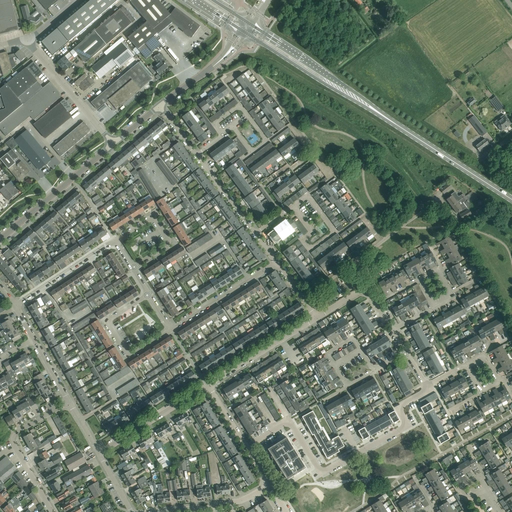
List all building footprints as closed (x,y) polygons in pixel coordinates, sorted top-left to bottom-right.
[(0,0),(0,14),(14,11),(11,0),(0,0)] [(30,0),(38,8),(42,5),(46,10),(58,0),(63,0),(64,1),(65,0),(30,0)] [(158,0),(91,0),(49,35),(50,36),(44,41),(48,48),(47,49),(53,56),(118,0),(128,0),(147,21),(128,37),(138,50),(145,44),(154,36),(157,34),(153,29),(160,24),(162,26),(163,27),(164,27),(165,27),(169,24),(170,21),(183,31),(183,32),(189,37),(193,37),(193,36),(200,26),(175,8),(174,9),(172,7),(168,11),(158,0)] [(27,6),(21,7),(25,21),(36,24),(41,21),(44,19),(41,15),(43,13),(39,9),(37,11),(40,14),(35,18),(30,16),(27,6)] [(68,60),(73,56),(74,58),(78,55),(85,63),(135,20),(123,6),(61,59),(57,63),(60,66),(61,65),(65,70),(64,71),(72,65),(68,60)] [(0,35),(19,30),(14,11),(0,14),(0,35)] [(161,45),(154,36),(145,44),(152,52),(161,45)] [(135,58),(133,56),(135,55),(123,41),(121,43),(92,68),(100,78),(117,64),(121,70),(135,58)] [(146,59),(153,53),(152,52),(145,44),(138,50),(140,52),(146,59)] [(0,53),(0,64),(4,76),(12,69),(15,66),(13,58),(18,57),(21,61),(26,57),(20,50),(16,54),(16,53),(8,55),(7,52),(0,53)] [(151,65),(148,68),(153,74),(157,72),(157,73),(158,73),(159,74),(162,71),(164,69),(164,70),(167,67),(163,61),(165,59),(163,56),(164,56),(162,54),(161,54),(159,52),(156,55),(155,56),(157,59),(158,64),(154,68),(151,65)] [(23,104),(43,88),(34,77),(38,74),(39,75),(43,72),(37,65),(37,66),(34,62),(26,68),(26,67),(6,84),(0,89),(0,91),(5,109),(0,110),(0,123),(18,109),(23,104)] [(112,113),(109,109),(111,107),(114,111),(116,110),(117,109),(117,110),(120,107),(121,106),(140,90),(140,89),(152,79),(138,62),(91,102),(97,110),(106,102),(109,105),(105,109),(104,108),(103,108),(102,108),(101,108),(103,110),(100,112),(101,112),(105,117),(107,117),(109,115),(110,116),(110,115),(112,113)] [(93,82),(89,78),(85,73),(74,83),(78,87),(81,85),(85,90),(92,84),(91,84),(93,82)] [(248,79),(244,74),(243,74),(236,79),(240,84),(248,79)] [(244,89),(251,84),(248,79),(240,84),(244,89)] [(30,116),(33,120),(62,96),(50,82),(43,88),(23,104),(18,109),(27,119),(30,116)] [(251,84),(244,89),(248,95),(255,89),(258,88),(254,82),(251,84)] [(225,96),(219,89),(216,85),(213,87),(216,91),(214,93),(219,100),(225,96)] [(225,96),(230,92),(225,85),(219,89),(225,96)] [(252,100),(259,95),(255,89),(248,95),(252,100)] [(214,104),(219,100),(214,93),(209,97),(214,104)] [(214,104),(209,97),(207,94),(202,98),(202,99),(209,108),(214,104)] [(256,105),(263,100),(259,95),(252,100),(256,105)] [(500,110),(504,108),(495,97),(490,101),(494,107),(496,105),(500,110)] [(72,108),(65,99),(47,113),(59,127),(72,116),(68,112),(73,109),(73,108),(72,108)] [(206,110),(209,108),(202,99),(199,101),(201,103),(198,105),(204,112),(204,111),(205,112),(206,111),(206,110)] [(263,111),(270,105),(266,100),(259,105),(263,111)] [(266,116),(273,111),(270,105),(263,111),(266,116)] [(0,129),(6,137),(27,119),(18,109),(0,123),(0,129)] [(273,111),(266,116),(270,121),(277,116),(280,114),(276,109),(273,111)] [(186,122),(193,117),(189,112),(182,117),(186,122)] [(52,133),(59,127),(47,113),(41,119),(52,133)] [(500,117),(502,119),(495,124),(501,131),(511,124),(505,116),(504,115),(500,117)] [(274,126),(281,121),(277,116),(270,121),(274,126)] [(190,128),(197,122),(193,117),(186,122),(190,128)] [(45,138),(52,133),(41,119),(34,125),(45,138)] [(476,119),(471,123),(482,136),(487,132),(481,124),(476,119)] [(162,130),(167,126),(162,120),(157,124),(162,130)] [(278,132),(285,126),(281,121),(274,126),(278,132)] [(91,131),(84,122),(53,148),(61,157),(61,156),(91,131)] [(194,133),(201,128),(197,122),(190,128),(194,133)] [(157,134),(162,130),(157,124),(152,129),(157,134)] [(198,138),(205,133),(201,128),(194,133),(198,138)] [(152,138),(157,134),(152,129),(148,133),(152,138)] [(51,159),(27,130),(14,141),(39,170),(51,159)] [(148,142),(152,138),(148,133),(143,137),(148,142)] [(202,143),(209,138),(205,133),(198,138),(202,143)] [(143,146),(148,142),(143,137),(138,141),(143,146)] [(289,142),(294,149),(296,151),(301,147),(294,138),(289,142)] [(485,138),(475,146),(479,152),(489,144),(485,138)] [(232,141),(231,139),(226,143),(231,150),(236,146),(236,145),(234,143),(232,141)] [(138,150),(143,146),(138,141),(133,145),(138,150)] [(179,142),(173,147),(176,150),(174,151),(175,153),(183,147),(179,142)] [(289,153),(294,149),(289,142),(284,146),(289,153)] [(226,154),(231,150),(226,143),(221,147),(226,154)] [(132,155),(137,151),(132,145),(128,149),(132,155)] [(289,153),(284,146),(278,150),(284,157),(289,153)] [(175,153),(172,155),(176,160),(181,157),(187,152),(183,147),(175,153)] [(221,158),(226,154),(221,147),(215,151),(221,158)] [(18,157),(12,150),(11,149),(7,153),(0,158),(8,169),(15,163),(13,161),(18,157)] [(127,159),(132,155),(128,149),(123,153),(127,159)] [(276,160),(281,157),(276,149),(271,153),(278,163),(276,160)] [(168,156),(170,155),(167,151),(161,156),(164,161),(169,158),(168,156)] [(215,162),(221,158),(215,151),(210,155),(215,162)] [(185,162),(190,157),(187,152),(181,157),(185,162)] [(130,162),(127,159),(123,153),(118,158),(125,166),(130,162)] [(272,166),(278,163),(271,153),(265,157),(271,164),(272,166)] [(139,163),(141,166),(146,162),(142,157),(137,161),(139,163)] [(190,157),(185,162),(188,167),(194,162),(190,157)] [(265,168),(271,164),(265,157),(260,161),(265,168)] [(120,170),(125,166),(118,158),(113,162),(118,167),(120,170)] [(139,163),(137,161),(136,159),(131,163),(136,169),(136,170),(141,166),(139,163)] [(242,166),(244,164),(240,159),(236,162),(240,167),(242,166)] [(15,163),(8,169),(14,176),(19,182),(26,176),(21,170),(26,166),(21,161),(17,165),(15,163)] [(260,172),(265,168),(260,161),(255,165),(260,172)] [(113,171),(118,167),(113,162),(108,166),(113,171)] [(194,162),(188,167),(192,172),(198,167),(194,162)] [(230,175),(237,170),(233,164),(226,170),(230,175)] [(255,176),(260,172),(255,165),(250,169),(255,176)] [(314,176),(319,172),(314,165),(308,169),(314,176)] [(110,174),(112,172),(107,167),(102,171),(107,176),(109,179),(112,176),(110,174)] [(136,170),(136,169),(131,173),(133,176),(134,177),(136,180),(141,176),(140,176),(139,174),(138,171),(137,172),(136,170)] [(193,173),(192,175),(195,180),(197,178),(203,174),(199,169),(195,172),(193,173)] [(308,180),(314,176),(308,169),(303,173),(308,180)] [(234,180),(241,175),(237,170),(230,175),(234,180)] [(102,180),(107,176),(102,171),(98,175),(102,180)] [(303,184),(308,180),(303,173),(298,177),(303,184)] [(203,174),(197,178),(201,183),(207,179),(203,174)] [(104,182),(102,180),(98,175),(93,179),(98,184),(100,182),(102,184),(104,182)] [(238,186),(245,180),(241,175),(234,180),(238,186)] [(295,186),(300,182),(295,175),(290,179),(295,186)] [(93,188),(98,184),(93,179),(88,183),(93,188)] [(205,188),(210,184),(207,179),(201,183),(205,188)] [(290,190),(295,186),(290,179),(284,183),(290,190)] [(241,191),(248,185),(245,180),(238,186),(241,191)] [(327,183),(320,189),(324,194),(331,189),(332,188),(337,184),(339,183),(338,180),(335,182),(329,186),(327,183)] [(279,183),(277,184),(279,187),(284,194),(290,190),(284,183),(283,181),(279,183)] [(8,184),(0,190),(0,191),(9,201),(18,193),(13,187),(9,182),(8,184)] [(95,190),(93,188),(88,183),(83,187),(88,192),(91,190),(93,192),(95,190)] [(208,193),(214,189),(210,184),(205,188),(208,193)] [(448,184),(441,190),(444,194),(452,187),(448,184)] [(245,196),(252,191),(248,185),(241,191),(245,196)] [(284,194),(279,187),(274,191),(275,192),(272,194),(279,203),(282,201),(279,198),(284,194)] [(177,198),(178,197),(183,194),(178,188),(173,192),(177,198)] [(208,193),(204,197),(208,202),(214,197),(218,194),(214,189),(208,193)] [(328,199),(335,194),(331,189),(324,194),(328,199)] [(83,204),(86,202),(82,197),(78,192),(72,196),(76,201),(79,199),(83,204)] [(332,204),(341,198),(337,192),(335,194),(328,199),(332,204)] [(460,196),(458,197),(455,192),(451,195),(452,196),(447,200),(451,206),(462,199),(460,196)] [(249,204),(256,199),(252,193),(245,198),(249,204)] [(74,203),(76,201),(72,196),(67,201),(74,209),(78,207),(74,203)] [(217,205),(223,201),(219,196),(213,200),(217,205)] [(462,199),(451,206),(456,213),(461,209),(462,210),(466,207),(463,202),(467,199),(465,196),(462,199)] [(150,207),(153,205),(155,204),(151,198),(146,201),(150,207)] [(160,208),(167,204),(163,198),(156,202),(160,208)] [(338,208),(345,203),(341,198),(332,204),(334,203),(338,208)] [(253,209),(260,204),(256,199),(249,204),(253,209)] [(71,212),(74,209),(67,201),(62,205),(67,212),(68,212),(66,210),(68,208),(71,212)] [(145,211),(150,207),(146,201),(141,205),(145,211)] [(221,210),(227,206),(223,201),(217,205),(221,210)] [(342,213),(349,208),(345,203),(338,208),(342,213)] [(164,214),(171,210),(167,204),(160,208),(164,214)] [(256,214),(264,209),(260,204),(253,209),(256,214)] [(65,214),(67,212),(62,205),(56,209),(60,214),(65,219),(67,217),(65,214)] [(139,214),(145,211),(141,205),(135,208),(139,214)] [(225,215),(230,211),(227,206),(221,210),(225,215)] [(134,218),(139,214),(135,208),(130,211),(134,218)] [(346,218),(353,213),(349,208),(342,213),(346,218)] [(260,220),(267,214),(264,209),(256,214),(260,220)] [(171,210),(164,214),(168,221),(175,216),(172,213),(171,211),(171,210)] [(460,215),(462,219),(471,214),(468,210),(460,215)] [(129,221),(134,218),(130,211),(125,215),(129,221)] [(228,220),(234,216),(230,211),(225,215),(228,220)] [(62,219),(59,217),(60,216),(55,212),(50,216),(54,221),(57,219),(61,224),(64,222),(62,219)] [(350,224),(357,219),(353,213),(346,218),(350,224)] [(123,224),(129,221),(125,215),(119,218),(123,224)] [(50,216),(45,221),(55,233),(55,232),(55,233),(58,231),(57,229),(52,223),(54,221),(50,216)] [(172,227),(178,222),(175,216),(168,221),(172,227)] [(232,225),(238,221),(234,216),(228,220),(232,225)] [(118,228),(123,224),(119,218),(114,222),(118,228)] [(292,221),(291,219),(286,223),(291,230),(296,226),(294,223),(292,221)] [(53,234),(55,233),(45,221),(39,225),(43,230),(46,228),(51,234),(52,233),(53,234)] [(232,225),(236,230),(238,229),(242,226),(238,221),(232,225)] [(113,231),(118,228),(114,222),(109,225),(113,231)] [(286,234),(291,230),(286,223),(281,227),(286,234)] [(177,234),(183,230),(179,224),(173,228),(177,234)] [(41,232),(43,230),(39,225),(34,230),(42,240),(45,237),(41,232)] [(97,233),(100,238),(106,234),(104,230),(106,229),(104,226),(103,226),(102,227),(101,226),(95,229),(97,233)] [(241,237),(247,232),(243,227),(237,232),(241,237)] [(281,238),(286,234),(281,227),(275,231),(281,238)] [(372,234),(367,227),(362,231),(367,238),(372,234)] [(97,233),(94,234),(91,229),(88,231),(90,234),(91,236),(95,242),(100,238),(97,233)] [(41,240),(40,240),(32,230),(26,234),(33,243),(36,240),(41,246),(44,244),(41,240)] [(181,241),(187,236),(183,230),(177,234),(181,241)] [(275,242),(281,238),(275,231),(270,235),(275,242)] [(362,242),(367,238),(362,231),(356,235),(362,242)] [(245,242),(250,237),(247,232),(241,237),(245,242)] [(26,234),(21,239),(25,244),(28,247),(33,243),(26,234)] [(95,242),(91,236),(90,234),(84,238),(85,240),(89,246),(95,242)] [(359,244),(362,242),(356,235),(351,239),(358,248),(361,252),(364,250),(359,244)] [(185,247),(191,242),(187,236),(181,241),(185,247)] [(85,240),(84,238),(84,237),(78,241),(80,244),(83,250),(89,246),(85,240)] [(250,237),(245,242),(248,247),(254,242),(250,237)] [(443,246),(452,241),(449,237),(436,244),(437,246),(442,243),(443,246)] [(21,239),(16,244),(20,248),(23,252),(28,247),(25,244),(21,239)] [(77,244),(75,241),(74,239),(71,241),(74,246),(72,248),(70,246),(75,254),(81,250),(77,244)] [(358,248),(351,239),(346,243),(351,250),(353,252),(358,248)] [(441,253),(454,246),(452,241),(443,246),(445,249),(440,251),(441,253)] [(252,252),(258,247),(254,242),(248,247),(252,252)] [(349,249),(344,242),(343,242),(338,246),(343,253),(349,249)] [(17,250),(20,248),(16,244),(10,248),(15,253),(19,258),(22,256),(17,250)] [(75,254),(70,246),(68,248),(65,244),(62,247),(69,258),(75,254)] [(338,257),(343,253),(338,246),(333,250),(338,257)] [(448,255),(457,251),(454,246),(441,253),(442,255),(447,252),(448,255)] [(58,252),(57,252),(58,254),(63,261),(69,258),(62,247),(60,248),(59,248),(60,250),(58,252)] [(183,247),(177,250),(181,256),(183,259),(184,261),(189,257),(183,247)] [(256,257),(262,252),(258,247),(252,252),(256,257)] [(287,257),(294,252),(290,247),(283,252),(287,257)] [(9,249),(5,253),(9,258),(13,254),(9,249)] [(176,260),(181,256),(177,250),(172,254),(176,260)] [(333,261),(338,257),(333,250),(328,254),(333,261)] [(436,266),(438,264),(431,251),(426,254),(431,262),(433,261),(436,266)] [(446,262),(459,255),(457,251),(448,255),(450,258),(445,261),(446,262)] [(63,261),(58,254),(56,256),(55,255),(53,252),(50,254),(52,257),(54,260),(58,265),(63,261)] [(109,262),(116,258),(112,252),(106,256),(109,262)] [(256,257),(260,262),(265,258),(262,252),(256,257)] [(291,263),(298,257),(294,252),(287,257),(291,263)] [(171,263),(176,260),(172,254),(167,257),(171,263)] [(328,265),(333,261),(328,254),(323,258),(328,265)] [(428,264),(431,262),(426,254),(421,256),(429,270),(431,269),(428,264)] [(459,255),(446,262),(447,264),(452,262),(453,264),(453,265),(462,260),(459,255)] [(14,263),(18,259),(15,256),(9,262),(11,265),(14,263)] [(427,271),(429,270),(421,256),(417,259),(421,267),(424,266),(427,271)] [(165,267),(171,263),(167,257),(161,260),(165,267)] [(295,268),(302,263),(298,257),(291,263),(295,268)] [(113,267),(119,263),(116,258),(109,262),(113,267)] [(322,269),(328,265),(323,258),(317,262),(322,269)] [(419,269),(421,267),(417,259),(412,261),(420,275),(421,274),(419,269)] [(38,264),(37,264),(45,275),(50,271),(46,265),(44,267),(41,261),(37,263),(38,264)] [(50,271),(56,267),(52,261),(46,265),(50,271)] [(418,276),(420,275),(412,261),(408,264),(412,272),(415,271),(418,276)] [(0,267),(3,271),(8,267),(4,262),(0,265),(0,267)] [(158,271),(164,268),(160,262),(154,265),(158,271)] [(36,268),(33,270),(35,272),(39,278),(41,277),(41,278),(44,276),(43,276),(45,275),(37,264),(38,264),(37,263),(34,265),(36,268)] [(116,272),(123,268),(119,263),(113,267),(116,272)] [(299,273),(306,268),(302,263),(295,268),(299,273)] [(447,275),(461,268),(458,263),(450,268),(450,269),(450,268),(451,271),(446,274),(447,275)] [(403,266),(404,267),(402,268),(408,279),(409,278),(410,280),(412,279),(410,274),(412,272),(408,264),(403,266)] [(91,275),(96,271),(92,265),(87,269),(91,275)] [(160,273),(158,271),(154,265),(149,268),(153,275),(155,273),(156,275),(160,273)] [(242,273),(238,267),(235,269),(233,266),(231,267),(237,276),(242,273)] [(7,276),(12,272),(8,267),(3,271),(7,276)] [(200,267),(195,271),(197,274),(198,273),(200,272),(202,276),(203,276),(205,275),(200,267)] [(228,274),(232,280),(237,276),(231,267),(232,268),(227,271),(228,273),(228,274)] [(120,278),(126,274),(123,268),(116,272),(120,278)] [(147,278),(153,275),(149,268),(143,272),(147,278)] [(302,278),(309,273),(306,268),(299,273),(302,278)] [(397,273),(404,286),(406,285),(403,280),(406,279),(406,280),(408,279),(402,268),(403,270),(397,273)] [(455,277),(463,272),(461,268),(447,275),(448,277),(453,275),(455,277)] [(93,278),(91,275),(87,269),(82,272),(86,278),(88,282),(93,278)] [(273,281),(279,276),(275,271),(269,276),(273,281)] [(452,284),(466,277),(468,276),(465,271),(463,272),(455,277),(456,280),(451,283),(452,284)] [(11,281),(17,277),(12,272),(7,276),(11,281)] [(33,282),(39,278),(35,272),(29,276),(33,282)] [(81,282),(86,278),(82,272),(76,276),(81,282)] [(306,284),(313,278),(309,273),(302,278),(306,284)] [(386,276),(395,291),(397,290),(394,285),(397,284),(392,276),(391,273),(386,276)] [(402,287),(404,286),(397,273),(392,276),(397,284),(399,283),(402,287)] [(192,279),(191,277),(189,274),(184,278),(186,281),(187,283),(192,279)] [(226,283),(232,280),(228,274),(222,277),(226,283)] [(19,280),(22,277),(20,275),(17,277),(11,281),(16,286),(21,282),(19,280)] [(75,285),(81,282),(76,276),(71,279),(75,285)] [(277,286),(283,281),(279,276),(273,281),(277,286)] [(382,278),(383,281),(388,289),(390,288),(393,292),(395,291),(386,276),(382,278)] [(221,286),(226,283),(222,277),(217,280),(221,286)] [(460,286),(468,282),(466,277),(452,284),(453,286),(458,284),(460,286),(459,286),(460,286)] [(216,278),(210,281),(216,290),(221,286),(217,280),(216,278)] [(70,289),(75,285),(71,279),(66,282),(70,289)] [(97,283),(100,289),(101,289),(106,286),(102,280),(97,283)] [(277,286),(280,291),(287,286),(283,281),(277,286)] [(385,291),(388,289),(383,281),(378,283),(386,297),(387,295),(385,291)] [(20,292),(25,287),(21,282),(16,286),(20,292)] [(65,292),(70,289),(66,282),(61,286),(65,292)] [(256,291),(262,288),(258,282),(252,285),(256,291)] [(97,283),(91,287),(95,292),(95,293),(101,289),(100,289),(97,283)] [(209,294),(205,288),(204,285),(198,289),(204,297),(209,294)] [(209,294),(214,291),(211,285),(205,288),(209,294)] [(250,295),(256,291),(252,285),(246,289),(250,295)] [(476,286),(483,299),(488,296),(483,288),(480,289),(478,285),(476,286)] [(60,295),(65,292),(61,286),(55,289),(61,298),(61,297),(60,295)] [(476,286),(474,287),(477,291),(474,293),(479,301),(483,299),(476,286)] [(163,289),(157,293),(161,299),(169,293),(165,287),(163,289)] [(134,298),(139,295),(135,288),(130,292),(134,298)] [(290,290),(288,288),(283,292),(279,295),(280,297),(281,297),(285,294),(290,290)] [(60,298),(61,298),(55,289),(50,293),(56,301),(60,298)] [(199,301),(204,297),(198,289),(193,292),(195,295),(199,301)] [(250,295),(246,289),(240,293),(244,299),(250,295)] [(480,305),(474,293),(471,294),(469,289),(467,290),(474,304),(476,307),(480,305)] [(470,306),(474,304),(467,290),(465,291),(468,296),(465,298),(470,306)] [(129,302),(134,298),(130,292),(125,295),(129,302)] [(418,297),(417,295),(416,292),(412,294),(413,297),(410,299),(415,307),(418,306),(420,311),(422,310),(421,307),(423,306),(421,303),(420,300),(418,297)] [(169,293),(161,299),(165,305),(171,301),(173,300),(169,293)] [(244,299),(240,293),(234,297),(238,303),(244,299)] [(470,306),(465,298),(462,299),(460,294),(458,295),(465,309),(470,306)] [(47,295),(42,299),(45,304),(51,300),(47,295)] [(123,305),(129,302),(125,295),(119,299),(123,305)] [(193,304),(199,301),(195,295),(189,298),(193,304)] [(93,296),(87,299),(89,303),(92,307),(93,308),(96,307),(92,301),(93,300),(98,307),(99,306),(96,302),(93,296)] [(228,301),(232,307),(238,303),(234,297),(228,301)] [(118,308),(123,305),(119,299),(114,302),(118,308)] [(412,309),(415,307),(410,299),(406,301),(413,315),(415,314),(412,309)] [(116,309),(112,303),(111,301),(105,304),(107,307),(111,313),(116,309)] [(169,311),(175,307),(171,301),(165,305),(169,311)] [(226,311),(232,307),(228,301),(222,305),(226,311)] [(411,316),(413,315),(406,301),(401,304),(406,312),(408,311),(411,316)] [(35,303),(28,307),(31,312),(38,309),(40,307),(41,307),(38,302),(35,303)] [(462,307),(461,307),(460,305),(460,306),(458,307),(455,302),(453,303),(460,317),(465,314),(462,308),(462,307)] [(67,309),(68,309),(68,308),(66,305),(65,303),(64,304),(60,307),(63,312),(67,309)] [(294,306),(298,313),(304,310),(299,303),(294,306)] [(456,319),(460,317),(453,303),(451,304),(454,309),(451,310),(456,319)] [(353,314),(366,306),(365,304),(360,307),(359,304),(357,305),(356,306),(350,309),(353,314)] [(403,314),(406,312),(401,304),(397,306),(404,319),(406,318),(403,314)] [(220,319),(226,315),(220,306),(214,310),(220,319)] [(293,316),(298,313),(294,306),(289,310),(293,316)] [(356,318),(364,313),(363,310),(367,307),(366,306),(353,314),(356,318)] [(402,321),(404,319),(397,306),(392,308),(392,309),(390,310),(395,318),(397,317),(400,316),(402,321)] [(105,316),(111,313),(107,307),(101,310),(105,316)] [(173,317),(179,313),(175,307),(169,311),(173,317)] [(456,319),(451,310),(449,312),(446,307),(444,308),(451,321),(456,319)] [(444,308),(442,309),(445,314),(442,315),(447,324),(451,321),(444,308)] [(34,318),(40,314),(38,309),(31,312),(34,318)] [(100,320),(105,316),(101,310),(96,313),(100,320)] [(214,323),(220,319),(214,310),(208,314),(212,320),(214,323)] [(287,320),(293,316),(289,310),(283,313),(287,320)] [(58,312),(53,314),(55,317),(56,318),(57,320),(62,317),(58,312)] [(359,322),(372,314),(371,312),(366,315),(364,313),(356,318),(359,322)] [(447,324),(442,315),(440,317),(437,312),(435,313),(443,326),(447,324)] [(40,314),(34,318),(38,323),(46,319),(43,313),(40,314)] [(282,323),(287,320),(283,313),(278,317),(282,323)] [(438,329),(443,326),(435,313),(433,314),(436,319),(433,320),(434,322),(435,323),(438,329)] [(206,324),(212,320),(208,314),(202,317),(206,324)] [(361,327),(370,321),(368,319),(373,316),(372,314),(359,322),(361,326),(361,327)] [(0,321),(4,329),(12,325),(9,320),(11,319),(9,316),(0,320),(0,321)] [(200,328),(206,324),(202,317),(196,321),(200,328)] [(277,327),(282,323),(278,317),(272,320),(277,327)] [(495,321),(502,334),(504,333),(502,328),(504,327),(500,318),(495,321)] [(41,329),(49,324),(46,319),(38,323),(41,329)] [(354,332),(353,331),(351,327),(346,319),(341,322),(346,330),(349,329),(352,334),(354,332)] [(98,320),(91,324),(95,330),(102,326),(98,320)] [(271,330),(277,327),(272,320),(267,323),(271,330)] [(194,332),(200,328),(196,321),(190,325),(194,332)] [(227,323),(224,325),(224,326),(227,329),(233,326),(230,321),(228,323),(227,323)] [(335,321),(330,324),(331,326),(333,327),(338,336),(340,334),(343,339),(345,338),(337,325),(335,321)] [(364,331),(377,323),(376,321),(371,324),(370,321),(361,327),(364,331)] [(412,323),(411,324),(412,326),(409,328),(410,330),(406,333),(407,335),(420,328),(418,323),(416,321),(413,323),(412,323)] [(501,335),(502,334),(495,321),(491,323),(495,332),(498,330),(501,335)] [(344,332),(346,330),(341,322),(337,325),(345,338),(347,337),(344,332)] [(377,323),(364,331),(367,335),(372,332),(373,332),(373,331),(375,330),(373,328),(378,325),(377,323)] [(493,333),(495,332),(491,323),(486,326),(493,339),(495,338),(493,333)] [(264,335),(269,331),(265,324),(260,328),(264,335)] [(9,334),(17,330),(16,327),(14,328),(12,325),(4,329),(0,331),(3,337),(5,336),(9,334)] [(188,336),(194,332),(190,325),(184,329),(188,336)] [(102,326),(95,330),(99,336),(105,332),(102,326)] [(492,340),(493,339),(486,326),(482,328),(486,337),(489,335),(492,340)] [(45,337),(51,333),(48,327),(42,331),(45,337)] [(335,337),(338,336),(333,327),(328,330),(336,343),(338,342),(335,337)] [(259,338),(264,335),(260,328),(254,331),(259,338)] [(319,335),(318,334),(321,332),(318,328),(315,330),(314,331),(322,344),(326,341),(325,339),(321,333),(319,335)] [(420,328),(407,335),(408,337),(412,334),(414,337),(422,332),(420,328)] [(484,338),(486,337),(482,328),(477,331),(484,344),(486,343),(484,338)] [(182,340),(188,336),(184,329),(178,333),(182,340)] [(14,342),(21,338),(17,330),(9,334),(5,336),(8,342),(12,339),(14,342)] [(335,344),(336,343),(328,330),(324,333),(327,338),(328,340),(328,339),(329,341),(332,340),(335,344)] [(253,341),(259,338),(254,331),(249,335),(253,341)] [(318,347),(322,344),(314,331),(312,332),(315,337),(313,339),(318,347)] [(105,332),(99,336),(103,342),(109,338),(105,332)] [(411,344),(425,337),(422,332),(414,337),(415,339),(410,342),(411,344)] [(48,342),(54,338),(51,333),(45,337),(48,342)] [(382,339),(390,352),(392,351),(389,346),(392,345),(391,343),(391,342),(390,341),(385,334),(381,337),(382,339)] [(248,345),(253,341),(249,335),(244,338),(248,345)] [(318,347),(313,339),(310,340),(307,335),(305,336),(313,350),(313,349),(318,347)] [(165,340),(169,346),(174,343),(170,336),(165,340)] [(309,352),(313,350),(305,336),(303,337),(306,343),(304,344),(309,352)] [(482,345),(480,341),(477,336),(472,338),(480,352),(482,351),(479,346),(481,344),(481,345),(482,345)] [(419,346),(427,341),(425,337),(411,344),(412,346),(417,343),(419,346)] [(51,348),(57,344),(54,338),(48,342),(51,348)] [(109,338),(103,342),(107,349),(113,344),(109,338)] [(243,348),(248,345),(244,338),(238,341),(238,342),(243,348)] [(478,353),(480,352),(472,338),(468,341),(473,349),(475,348),(478,353)] [(388,353),(390,352),(382,339),(378,342),(383,350),(385,348),(388,353)] [(164,349),(169,346),(165,340),(160,343),(164,349)] [(309,352),(304,344),(301,346),(298,341),(296,342),(304,355),(305,355),(309,352)] [(435,341),(429,344),(427,341),(419,346),(420,348),(415,351),(416,353),(428,347),(429,348),(436,344),(435,341)] [(470,351),(473,349),(468,341),(464,343),(471,357),(473,356),(470,351)] [(61,351),(67,348),(63,342),(60,344),(58,345),(52,349),(55,354),(61,351)] [(233,345),(237,352),(243,348),(238,342),(233,345)] [(380,351),(383,350),(378,342),(373,344),(382,357),(383,356),(380,351)] [(159,353),(164,349),(160,343),(155,347),(159,353)] [(469,358),(471,357),(464,343),(459,346),(464,354),(466,353),(469,358)] [(380,358),(382,357),(373,344),(369,347),(374,355),(377,354),(380,358)] [(374,355),(369,347),(368,345),(363,348),(373,363),(375,362),(372,357),(374,355)] [(496,355),(504,350),(502,345),(488,353),(489,355),(494,352),(496,355)] [(226,349),(230,356),(236,353),(231,346),(226,349)] [(455,348),(454,348),(453,346),(449,348),(450,350),(450,351),(453,356),(452,356),(453,357),(455,359),(457,358),(460,363),(462,362),(454,348),(455,348)] [(461,356),(464,354),(459,346),(454,348),(455,348),(454,348),(462,362),(464,361),(461,356)] [(115,347),(108,351),(112,357),(119,353),(115,347)] [(159,353),(155,347),(149,350),(153,356),(155,359),(160,355),(159,353)] [(425,358),(434,353),(431,348),(418,356),(419,358),(424,355),(425,358)] [(225,359),(230,356),(226,349),(221,353),(225,359)] [(148,360),(153,356),(149,350),(144,353),(148,360)] [(494,362),(507,355),(504,350),(496,355),(497,358),(492,360),(494,362)] [(64,357),(61,351),(55,354),(58,360),(64,357)] [(178,360),(183,356),(180,352),(175,355),(178,360)] [(21,356),(26,365),(28,364),(29,366),(32,364),(35,363),(35,362),(31,355),(28,356),(26,353),(21,356)] [(119,353),(112,357),(116,363),(123,359),(119,353)] [(143,363),(148,360),(144,353),(139,357),(143,363)] [(219,363),(225,359),(221,353),(215,356),(219,363)] [(423,365),(436,357),(434,353),(425,358),(427,360),(422,363),(423,365)] [(507,355),(494,362),(495,364),(499,361),(501,364),(509,359),(511,358),(509,354),(507,355)] [(286,367),(281,358),(278,360),(275,355),(273,356),(282,369),(286,367)] [(28,369),(26,365),(21,356),(19,357),(19,359),(16,361),(22,371),(24,374),(26,373),(25,371),(28,369)] [(214,366),(219,363),(215,356),(210,360),(214,366)] [(282,369),(273,356),(271,357),(274,362),(272,364),(277,372),(281,370),(282,369)] [(436,357),(423,365),(424,367),(429,364),(430,367),(439,362),(441,361),(439,356),(436,357)] [(61,366),(67,362),(64,357),(58,360),(61,366)] [(137,366),(143,363),(139,357),(133,360),(137,366)] [(313,369),(327,361),(326,360),(321,363),(318,358),(313,361),(315,363),(311,365),(313,369)] [(511,364),(510,360),(511,359),(511,358),(509,359),(501,364),(502,367),(497,369),(499,371),(511,364)] [(123,359),(116,363),(120,370),(127,365),(126,365),(123,359)] [(9,360),(6,362),(12,373),(13,374),(15,372),(19,370),(20,372),(22,371),(16,361),(13,363),(12,361),(10,362),(9,360)] [(132,370),(137,366),(133,360),(128,363),(132,370)] [(209,370),(214,366),(210,360),(204,363),(209,370)] [(273,376),(274,376),(274,377),(279,375),(277,372),(272,364),(269,366),(266,360),(264,361),(273,375),(273,376)] [(67,362),(61,366),(64,371),(73,366),(70,361),(67,362)] [(263,369),(268,378),(272,375),(273,375),(264,361),(262,363),(266,368),(263,369)] [(316,374),(324,369),(323,367),(328,364),(327,361),(313,369),(313,370),(312,371),(314,370),(316,374)] [(8,373),(3,375),(8,385),(11,383),(13,381),(16,380),(14,376),(13,374),(12,373),(6,362),(3,364),(4,365),(8,371),(7,371),(8,373)] [(428,374),(441,366),(439,362),(430,367),(432,369),(427,372),(428,374)] [(203,373),(209,370),(204,363),(199,366),(203,373)] [(507,374),(511,371),(511,364),(499,371),(500,373),(504,371),(506,373),(505,373),(506,373),(507,374)] [(392,376),(404,370),(401,365),(391,370),(393,374),(391,376),(392,376)] [(268,378),(263,369),(260,371),(257,366),(256,367),(264,380),(268,378)] [(435,376),(444,371),(441,366),(428,374),(429,376),(434,373),(435,375),(435,376)] [(257,373),(251,377),(253,380),(256,378),(257,380),(256,381),(258,384),(263,381),(264,380),(256,367),(253,368),(257,373)] [(72,370),(66,373),(66,374),(69,379),(78,374),(75,369),(72,370)] [(191,369),(186,372),(187,375),(191,380),(196,377),(196,378),(197,377),(193,371),(191,369)] [(319,378),(332,370),(331,369),(326,372),(324,369),(316,374),(319,378)] [(100,374),(103,380),(110,376),(106,370),(100,374)] [(322,383),(330,378),(329,376),(334,372),(332,370),(319,378),(322,383)] [(396,380),(406,374),(404,370),(392,376),(394,381),(396,380)] [(185,376),(182,378),(186,384),(191,380),(187,375),(186,372),(183,374),(185,376)] [(459,380),(463,389),(468,386),(461,373),(459,374),(462,379),(459,380)] [(78,374),(69,379),(72,384),(78,381),(75,376),(78,374)] [(256,381),(257,380),(256,378),(253,380),(251,377),(249,374),(246,376),(246,374),(244,375),(250,385),(255,382),(256,385),(258,384),(256,381)] [(398,384),(408,378),(406,374),(396,380),(398,384)] [(246,388),(250,385),(244,375),(243,376),(243,377),(240,379),(246,388)] [(44,382),(43,380),(44,379),(43,376),(37,379),(35,381),(33,381),(35,384),(38,389),(46,385),(44,382)] [(180,376),(175,379),(177,381),(180,387),(186,384),(182,378),(180,376)] [(463,389),(459,380),(456,381),(454,376),(452,378),(459,391),(463,389)] [(277,392),(290,383),(287,377),(278,382),(282,387),(280,388),(279,385),(278,386),(276,383),(272,386),(273,389),(275,388),(276,390),(277,392)] [(323,388),(338,379),(337,377),(332,381),(330,378),(322,383),(319,384),(322,389),(323,388)] [(372,380),(369,381),(374,390),(376,394),(381,391),(376,383),(373,378),(372,379),(372,380)] [(397,385),(399,389),(411,383),(410,382),(408,379),(409,379),(408,378),(398,384),(397,385)] [(455,393),(459,391),(452,378),(450,379),(452,383),(450,385),(455,393)] [(78,381),(72,384),(75,390),(81,387),(84,385),(82,382),(81,379),(78,381)] [(241,390),(246,388),(240,379),(238,381),(237,380),(235,381),(241,390)] [(327,392),(336,387),(334,384),(339,381),(338,379),(323,388),(323,389),(325,388),(327,392)] [(177,381),(171,385),(175,391),(180,387),(177,381)] [(241,390),(235,381),(234,382),(235,383),(232,385),(237,393),(238,395),(240,394),(239,392),(241,390)] [(377,396),(374,390),(369,381),(366,383),(366,382),(364,383),(372,396),(373,398),(377,396)] [(455,393),(450,385),(447,386),(445,381),(443,382),(450,396),(455,393)] [(147,382),(142,385),(143,388),(146,387),(148,390),(149,389),(151,388),(149,385),(147,382)] [(442,392),(440,393),(444,399),(445,398),(450,396),(443,382),(441,383),(443,388),(441,390),(442,392)] [(285,393),(293,388),(290,383),(277,392),(279,394),(284,391),(285,393)] [(367,398),(372,396),(364,383),(363,383),(363,384),(360,386),(367,398)] [(402,394),(408,391),(412,388),(413,388),(411,383),(399,389),(402,394)] [(41,395),(43,394),(50,390),(49,388),(47,389),(46,385),(38,389),(38,390),(35,392),(36,395),(40,393),(41,395)] [(171,385),(166,388),(170,394),(175,391),(171,385)] [(233,396),(237,393),(232,385),(229,386),(228,385),(227,386),(233,396)] [(506,400),(511,398),(504,385),(502,386),(504,390),(501,392),(506,400)] [(228,398),(233,396),(227,386),(225,387),(226,388),(223,390),(225,393),(223,394),(226,399),(228,398),(229,398),(228,398)] [(363,400),(367,398),(360,386),(357,388),(357,387),(356,387),(363,400)] [(363,401),(363,400),(356,387),(354,388),(355,389),(352,391),(351,391),(356,400),(361,397),(363,401)] [(82,388),(76,392),(79,397),(85,394),(82,388)] [(166,388),(161,392),(164,397),(170,394),(166,388)] [(283,401),(296,393),(293,388),(285,393),(287,396),(282,399),(283,401)] [(100,397),(108,393),(106,389),(103,390),(98,394),(100,397)] [(506,400),(501,392),(499,393),(496,389),(494,390),(502,403),(506,400)] [(47,402),(57,397),(55,394),(53,395),(50,390),(43,394),(47,402)] [(497,405),(502,403),(494,390),(492,391),(495,395),(492,397),(497,405)] [(161,392),(155,395),(159,401),(164,397),(161,392)] [(291,402),(299,397),(296,393),(283,401),(284,403),(289,400),(291,402)] [(354,406),(353,403),(348,393),(346,394),(347,395),(344,397),(348,406),(350,409),(354,406)] [(85,394),(79,397),(82,402),(88,399),(85,394)] [(497,405),(492,397),(490,398),(487,394),(485,395),(492,408),(497,405)] [(155,395),(150,398),(154,404),(159,401),(155,395)] [(488,410),(492,408),(485,395),(483,396),(486,400),(483,402),(488,410)] [(139,402),(136,404),(137,404),(138,407),(142,412),(147,409),(144,403),(143,403),(140,397),(138,399),(139,402)] [(288,410),(302,401),(299,397),(291,402),(293,405),(287,408),(288,410)] [(348,406),(344,397),(341,399),(340,398),(339,398),(344,408),(348,406)] [(88,399),(82,402),(85,408),(91,405),(94,403),(91,398),(88,399)] [(339,411),(344,408),(339,398),(337,399),(338,400),(335,402),(334,401),(339,411)] [(488,410),(483,402),(480,403),(478,399),(476,400),(483,413),(488,410)] [(149,400),(144,403),(147,409),(152,405),(152,406),(152,405),(149,400)] [(27,401),(22,404),(26,412),(29,410),(31,409),(32,411),(35,409),(32,404),(31,401),(28,403),(27,401)] [(307,404),(305,406),(302,401),(288,410),(290,412),(295,409),(297,411),(299,410),(301,412),(309,407),(307,404)] [(335,413),(339,411),(334,401),(330,403),(335,413)] [(20,405),(17,407),(21,415),(23,414),(26,412),(22,404),(21,402),(19,403),(20,405)] [(201,413),(210,408),(206,402),(193,411),(196,416),(200,414),(199,411),(202,409),(203,412),(201,413)] [(245,402),(234,409),(234,410),(234,409),(236,412),(235,413),(235,414),(245,408),(248,406),(245,402)] [(330,416),(335,413),(330,403),(328,404),(329,405),(326,407),(330,416)] [(422,407),(420,408),(424,414),(433,409),(430,403),(423,407),(422,407)] [(136,408),(133,410),(136,415),(142,412),(138,407),(137,404),(134,406),(136,408)] [(91,405),(85,408),(88,413),(88,414),(94,410),(91,405)] [(470,407),(478,421),(482,418),(477,409),(477,410),(475,411),(472,406),(470,407)] [(11,410),(13,413),(10,415),(15,423),(23,418),(22,416),(22,417),(17,407),(11,410)] [(131,407),(125,410),(131,419),(136,415),(133,410),(131,407)] [(473,423),(478,421),(470,407),(468,408),(471,413),(468,415),(473,423)] [(207,417),(213,413),(210,408),(201,413),(203,415),(205,414),(207,417)] [(239,418),(248,413),(245,408),(235,414),(237,416),(238,415),(239,418)] [(433,409),(424,414),(427,420),(436,415),(433,409)] [(123,415),(120,417),(124,423),(129,420),(130,420),(124,411),(121,413),(123,415)] [(313,411),(302,417),(312,435),(314,435),(327,458),(339,452),(338,449),(344,446),(338,436),(332,439),(329,441),(322,429),(321,430),(315,418),(316,418),(316,417),(313,411)] [(394,411),(388,414),(393,423),(399,420),(394,411)] [(473,423),(468,415),(466,416),(463,411),(461,412),(469,426),(473,423)] [(464,428),(469,426),(461,412),(459,413),(462,418),(459,420),(464,428)] [(184,423),(187,421),(188,422),(191,420),(186,413),(180,416),(184,423)] [(210,422),(216,418),(213,413),(207,417),(210,422)] [(241,423),(250,417),(248,413),(239,418),(241,421),(240,422),(241,423)] [(388,414),(382,418),(387,427),(393,423),(388,414)] [(6,427),(15,423),(10,415),(5,418),(4,416),(1,417),(6,427)] [(436,415),(427,420),(430,426),(440,421),(436,415)] [(186,425),(184,423),(180,416),(174,420),(179,427),(181,430),(184,429),(182,427),(186,425)] [(464,428),(459,420),(456,421),(454,416),(452,417),(459,431),(464,428)] [(108,421),(107,421),(113,430),(119,427),(115,420),(113,417),(107,421),(108,421)] [(120,417),(115,420),(119,427),(124,423),(120,417)] [(245,426),(253,421),(250,417),(241,423),(242,424),(243,424),(245,426)] [(213,428),(220,424),(216,418),(210,422),(213,428)] [(382,418),(376,421),(381,430),(387,427),(382,418)] [(246,431),(256,426),(257,425),(255,420),(253,421),(245,426),(247,430),(246,430),(246,431)] [(107,421),(102,424),(108,434),(108,433),(113,430),(107,421)] [(376,421),(370,424),(375,433),(381,430),(376,421)] [(440,421),(430,426),(434,432),(443,427),(440,421)] [(162,427),(166,433),(169,431),(170,432),(173,431),(168,424),(162,427)] [(370,424),(364,427),(369,437),(375,433),(370,424)] [(218,435),(224,431),(221,426),(215,430),(218,435)] [(250,436),(259,430),(256,426),(246,431),(247,433),(248,432),(250,435),(250,436)] [(163,435),(166,433),(162,427),(156,431),(160,438),(164,436),(163,435)] [(364,427),(358,431),(359,433),(363,440),(369,437),(364,427)] [(443,427),(434,432),(437,438),(446,433),(443,427)] [(221,440),(228,436),(224,431),(218,435),(221,440)] [(446,433),(437,438),(440,444),(442,443),(448,440),(449,439),(446,433)] [(28,444),(34,440),(30,434),(24,437),(28,444)] [(144,438),(148,444),(151,442),(152,443),(154,442),(150,434),(144,438)] [(225,446),(231,442),(228,436),(221,440),(225,446)] [(287,437),(268,449),(287,480),(306,468),(287,437)] [(511,450),(511,446),(506,437),(501,439),(507,448),(507,447),(509,446),(511,450)] [(32,450),(37,447),(37,446),(38,446),(41,444),(40,441),(38,438),(34,440),(28,444),(31,450),(32,450)] [(145,446),(148,444),(144,438),(138,441),(142,449),(145,447),(145,446)] [(158,441),(154,443),(158,450),(162,457),(163,459),(166,456),(163,451),(161,448),(162,447),(161,446),(159,443),(158,441)] [(477,455),(490,446),(491,445),(489,441),(486,442),(485,441),(483,442),(484,444),(478,447),(479,448),(479,447),(480,450),(475,453),(477,455)] [(228,451),(234,447),(231,442),(225,446),(228,451)] [(126,448),(130,455),(133,453),(134,454),(136,453),(132,445),(126,448)] [(484,456),(492,451),(490,446),(477,455),(478,456),(482,453),(484,456)] [(231,457),(238,453),(234,447),(228,451),(231,457)] [(127,457),(130,455),(126,448),(120,452),(124,460),(127,458),(127,457)] [(42,460),(47,458),(49,456),(46,451),(39,455),(42,460)] [(482,463),(495,455),(492,451),(484,456),(486,458),(481,461),(482,463)] [(86,461),(81,452),(64,461),(70,471),(86,461)] [(52,459),(53,460),(55,465),(56,464),(59,462),(63,460),(60,454),(52,459)] [(236,464),(242,460),(239,454),(233,458),(236,463),(236,464)] [(489,465),(498,459),(495,455),(482,463),(483,465),(488,462),(489,465)] [(0,472),(12,463),(7,457),(6,456),(0,461),(0,472)] [(157,460),(162,468),(167,466),(171,464),(166,456),(163,459),(162,457),(157,460)] [(478,472),(480,471),(472,458),(467,461),(472,469),(475,467),(478,472)] [(55,465),(53,460),(50,462),(49,462),(48,462),(46,459),(39,463),(42,470),(48,467),(49,468),(51,467),(55,465)] [(486,475),(495,469),(494,468),(500,464),(498,459),(489,465),(491,467),(484,471),(486,475)] [(245,465),(242,460),(236,464),(239,469),(245,465)] [(119,470),(123,467),(127,465),(125,461),(117,466),(119,470)] [(470,470),(472,469),(467,461),(463,463),(471,476),(473,475),(470,470)] [(13,476),(19,471),(12,463),(0,472),(0,487),(13,476)] [(469,477),(471,476),(463,463),(458,466),(464,474),(466,473),(469,477)] [(55,465),(51,467),(52,470),(44,474),(48,481),(58,475),(56,470),(59,469),(58,467),(56,464),(55,465)] [(92,472),(91,470),(88,465),(63,479),(66,484),(67,486),(88,475),(92,472)] [(243,474),(249,471),(245,465),(239,469),(243,474)] [(488,480),(486,481),(487,483),(502,474),(500,472),(505,469),(502,465),(495,469),(486,475),(487,475),(489,473),(490,473),(491,475),(493,477),(488,480)] [(461,476),(464,474),(458,466),(454,469),(462,482),(464,481),(461,476)] [(125,481),(132,477),(130,475),(131,474),(135,472),(133,469),(121,475),(125,481)] [(423,482),(436,474),(433,469),(425,474),(425,475),(427,477),(422,480),(423,482)] [(460,483),(462,482),(454,469),(450,471),(455,480),(457,478),(460,483)] [(19,471),(13,476),(18,482),(19,482),(24,478),(25,477),(21,474),(19,471)] [(246,480),(252,476),(249,471),(243,474),(246,480)] [(430,483),(439,478),(436,474),(423,482),(424,484),(429,481),(430,483)] [(502,474),(487,483),(488,485),(495,481),(496,483),(505,478),(502,474)] [(138,481),(137,481),(139,485),(147,480),(144,476),(138,480),(138,481)] [(246,480),(249,485),(256,481),(252,476),(246,480)] [(125,481),(128,487),(136,482),(134,479),(133,480),(132,477),(125,481)] [(24,478),(19,482),(20,482),(21,484),(23,486),(24,488),(28,485),(29,485),(24,478)] [(428,490),(441,482),(439,478),(430,483),(432,486),(427,489),(428,490)] [(494,491),(507,482),(505,478),(496,483),(498,486),(493,489),(494,491)] [(147,480),(139,485),(141,489),(149,484),(147,480)] [(57,482),(51,485),(55,493),(61,489),(57,482)] [(104,493),(98,482),(89,487),(95,498),(104,493)] [(436,492),(444,487),(441,482),(428,490),(430,492),(434,489),(436,492)] [(502,492),(510,487),(507,482),(494,491),(495,492),(500,489),(502,492)] [(64,491),(56,495),(60,501),(67,496),(66,494),(74,490),(71,485),(67,488),(66,486),(63,488),(62,489),(63,489),(64,491)] [(500,499),(511,491),(511,485),(510,487),(502,492),(503,495),(499,497),(500,499)] [(427,506),(429,505),(418,487),(414,490),(421,501),(423,499),(427,506)] [(434,499),(447,491),(444,487),(436,492),(437,494),(433,497),(434,499)] [(135,499),(141,495),(140,493),(141,492),(139,489),(131,493),(135,499)] [(418,503),(421,501),(414,490),(409,493),(411,495),(419,509),(421,507),(418,503)] [(447,491),(434,499),(435,501),(440,498),(441,500),(441,501),(450,495),(447,491)] [(6,492),(0,497),(0,505),(1,506),(6,501),(4,498),(9,495),(6,492)] [(32,492),(33,492),(32,492),(28,495),(33,501),(37,498),(35,495),(34,495),(32,492)] [(381,502),(388,497),(386,493),(375,500),(377,502),(365,510),(366,511),(373,507),(374,510),(382,505),(381,502)] [(141,495),(135,499),(138,505),(146,500),(144,497),(143,498),(142,496),(141,495)] [(405,495),(401,498),(403,501),(409,511),(411,511),(409,508),(412,506),(407,498),(405,496),(405,495)] [(417,510),(419,509),(411,495),(407,498),(412,506),(414,505),(417,510)] [(91,500),(88,496),(79,500),(82,505),(91,500)] [(507,503),(503,507),(504,508),(511,502),(511,496),(505,501),(507,503)] [(62,505),(65,511),(72,507),(71,504),(77,500),(75,497),(64,503),(65,504),(62,505)] [(270,511),(273,510),(267,500),(247,511),(270,511)] [(409,511),(403,501),(399,503),(397,500),(394,502),(397,508),(400,506),(401,509),(402,510),(403,511),(404,511),(403,511),(406,510),(406,511),(409,511)] [(440,511),(450,506),(448,502),(446,500),(442,502),(443,504),(442,505),(441,505),(439,507),(441,509),(436,511),(440,511)] [(5,511),(8,511),(19,503),(17,501),(11,506),(9,504),(3,509),(5,511)] [(107,511),(114,511),(109,501),(103,504),(107,511)] [(19,511),(17,509),(21,505),(19,503),(8,511),(19,511)]
